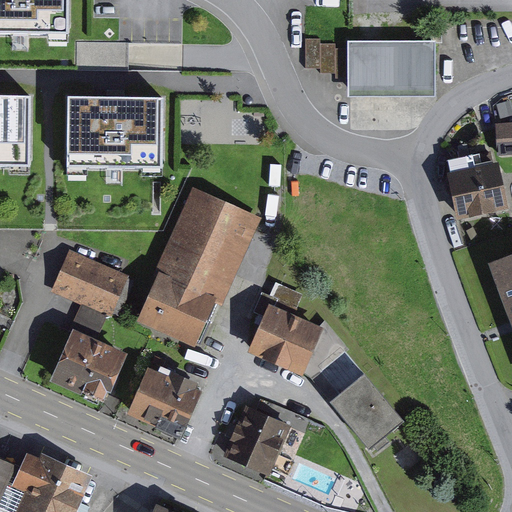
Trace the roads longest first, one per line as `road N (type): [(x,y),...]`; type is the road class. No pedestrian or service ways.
road 1 (residential): [(511,77),(439,119),(422,156),(424,200),(511,436)]
road 2 (primary): [(269,511),(0,392)]
